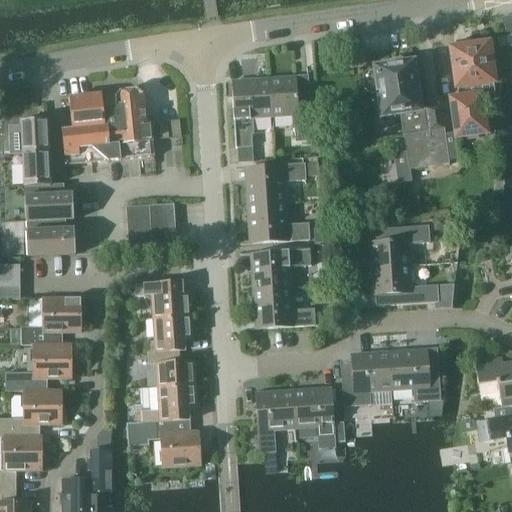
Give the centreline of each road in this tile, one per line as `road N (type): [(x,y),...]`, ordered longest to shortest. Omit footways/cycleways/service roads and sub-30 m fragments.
road 1 (residential): [(222,366),(316,361),(346,325),(469,319),(511,337)]
road 2 (residential): [(466,0),(211,35)]
road 3 (residential): [(49,511),(51,476),(99,423),(99,276)]
road 4 (residential): [(211,35),(0,70)]
road 5 (residential): [(103,247),(102,193),(211,183)]
road 6 (residential): [(211,183),(211,35)]
